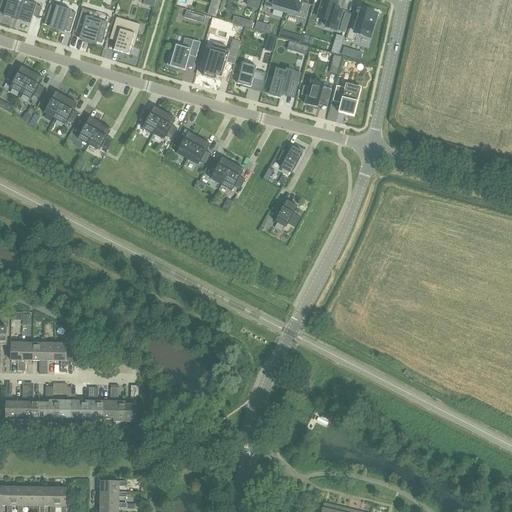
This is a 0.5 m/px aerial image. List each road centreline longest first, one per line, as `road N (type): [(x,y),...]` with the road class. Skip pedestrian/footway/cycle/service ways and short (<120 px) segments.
road 1 (unclassified): [(237,511),(265,386),(358,200),(373,148)]
road 2 (residential): [(0,39),(373,148)]
road 3 (residential): [(373,148),(405,1)]
road 4 (unclassified): [(511,189),(373,148)]
road 5 (residential): [(0,378),(133,381)]
